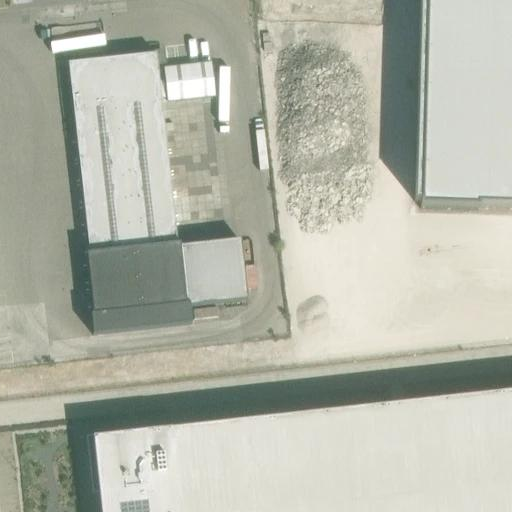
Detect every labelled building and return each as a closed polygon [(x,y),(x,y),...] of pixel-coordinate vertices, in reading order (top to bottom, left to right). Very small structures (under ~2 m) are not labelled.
[(511,0),(420,0),(415,203),(420,203),(420,210),(477,212),(477,209),(511,210),(511,0)] [(271,75),(300,75),(299,27),(270,27),(271,75)] [(68,65),(89,256),(177,246),(175,223),(199,220),(196,190),(171,192),(161,99),(167,99),(167,102),(215,97),(212,64),(164,69),(165,81),(159,82),(157,65),(166,64),(165,54),(68,65)] [(87,256),(93,316),(189,306),(189,308),(247,302),(241,241),(239,241),(239,242),(180,248),(180,246),(177,246),(89,256),(87,256)] [(73,292),(49,293),(50,339),(74,338),(73,292)] [(189,306),(93,316),(91,317),(93,336),(191,325),(189,308),(189,306)] [(121,435),(85,439),(86,444),(89,444),(94,491),(91,491),(92,496),(103,495),(104,511),(511,511),(511,394),(193,429),(193,430),(170,432),(169,432),(170,439),(122,445),(121,435)]
